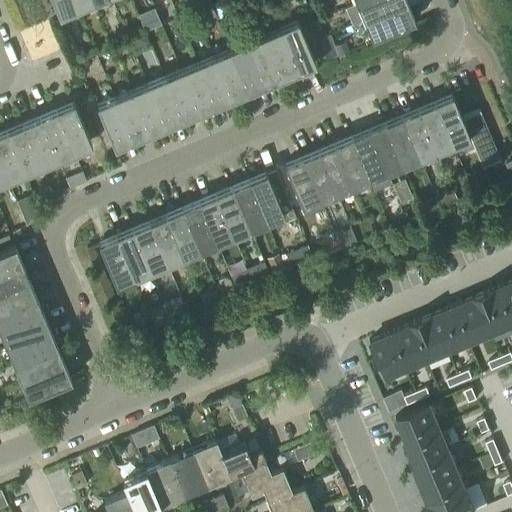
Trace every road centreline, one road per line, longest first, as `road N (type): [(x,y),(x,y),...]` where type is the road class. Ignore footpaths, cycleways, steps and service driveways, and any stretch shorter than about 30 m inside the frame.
road 1 (residential): [(107,412),(41,230),(58,213),(418,69),(445,48),(442,0)]
road 2 (residential): [(107,412),(271,339),(301,338),(320,357),(385,511)]
